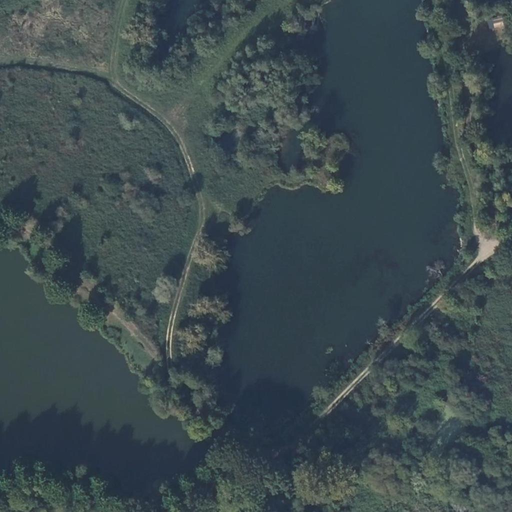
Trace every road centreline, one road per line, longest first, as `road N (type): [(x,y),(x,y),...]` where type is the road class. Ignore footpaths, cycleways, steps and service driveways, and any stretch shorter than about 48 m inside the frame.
road 1 (track): [(132,0),(119,70),(127,87),(173,118),(208,201),(171,332),(174,383),(247,455),(265,457),(295,442),(487,255),(511,247)]
road 2 (track): [(487,255),(475,234),(434,0)]
